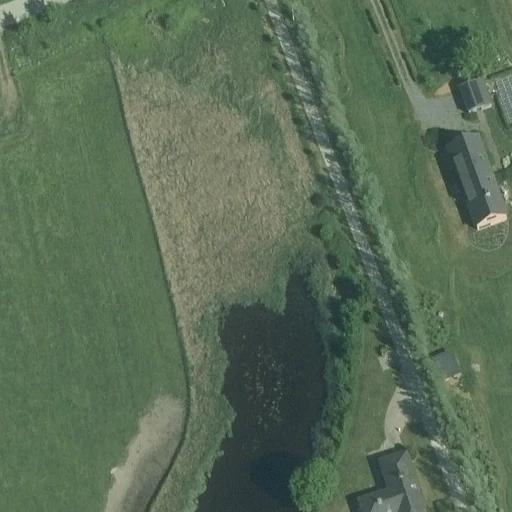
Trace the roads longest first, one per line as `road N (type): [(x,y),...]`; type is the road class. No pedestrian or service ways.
road 1 (unknown): [(463,511),(270,0)]
road 2 (unknown): [(369,0),(442,163)]
